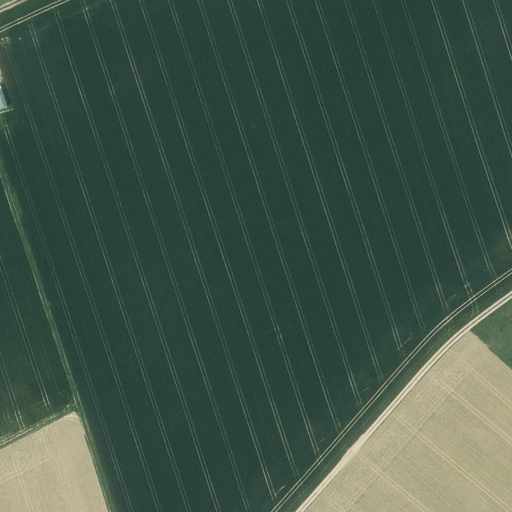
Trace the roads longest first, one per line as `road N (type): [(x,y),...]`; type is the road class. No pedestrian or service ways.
road 1 (track): [(310,511),(452,352),(511,306)]
road 2 (track): [(84,413),(0,159)]
road 3 (track): [(116,511),(84,413),(0,455)]
